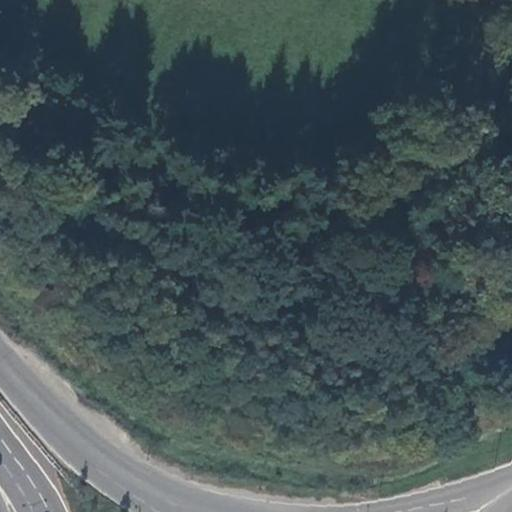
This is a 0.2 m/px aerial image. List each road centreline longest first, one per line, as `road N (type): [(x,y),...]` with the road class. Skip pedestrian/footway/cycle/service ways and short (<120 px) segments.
road 1 (primary): [(175,511),(93,458),(0,362)]
road 2 (secondary): [(511,485),(390,511)]
